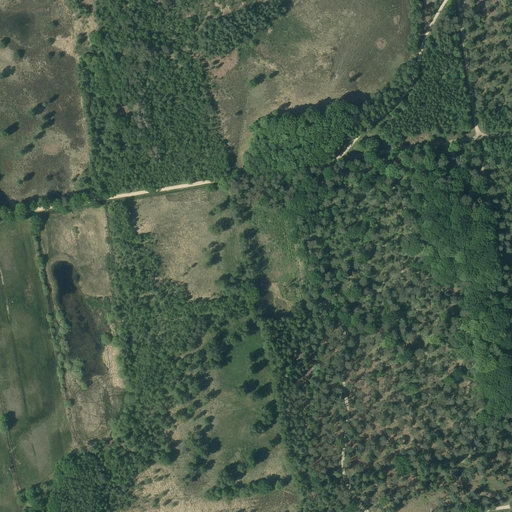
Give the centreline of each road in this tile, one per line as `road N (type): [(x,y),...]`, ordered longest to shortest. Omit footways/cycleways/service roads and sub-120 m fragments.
road 1 (track): [(335,160),(308,224),(317,282),(343,326),(343,475)]
road 2 (track): [(477,138),(511,374)]
road 3 (track): [(225,177),(0,214)]
road 4 (track): [(445,0),(413,81),(335,160)]
road 5 (track): [(335,160),(477,138)]
road 6 (track): [(458,0),(477,138)]
road 7 (track): [(225,177),(244,270),(259,292)]
